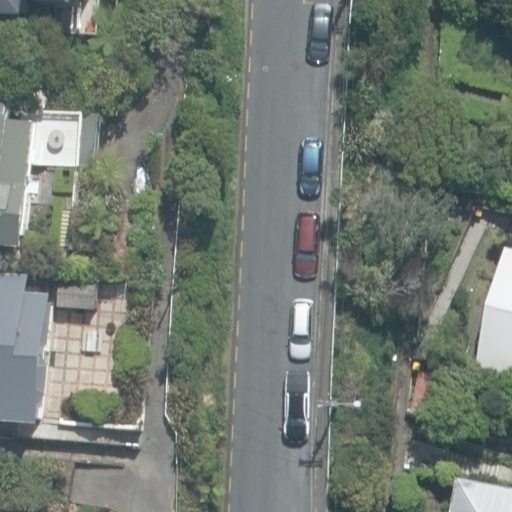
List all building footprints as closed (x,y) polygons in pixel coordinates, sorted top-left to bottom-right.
[(0,0),(0,17),(34,21),(36,1),(97,7),(98,0),(0,0)] [(0,250),(30,253),(36,190),(34,189),(40,127),(14,124),(14,117),(11,117),(12,109),(0,107),(0,250)] [(45,165),(102,169),(105,121),(49,117),(45,165)] [(479,369),(511,377),(511,253),(509,252),(479,369)] [(0,424),(49,428),(59,299),(38,298),(39,279),(0,275),(0,424)] [(408,416),(445,422),(453,372),(416,366),(408,416)] [(511,511),(511,491),(465,482),(458,511),(511,511)]
